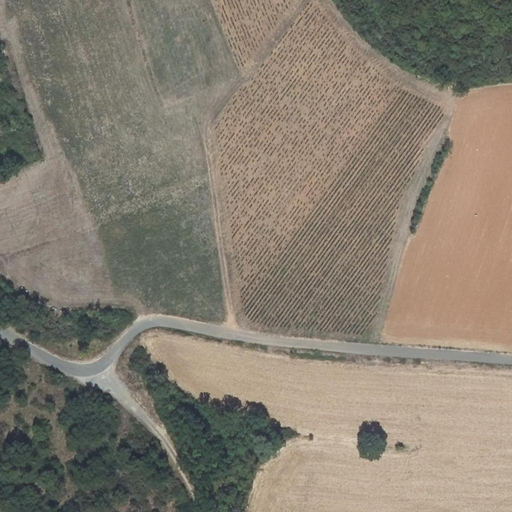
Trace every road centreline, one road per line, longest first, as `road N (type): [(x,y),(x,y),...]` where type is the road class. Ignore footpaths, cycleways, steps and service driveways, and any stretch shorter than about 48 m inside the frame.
road 1 (unclassified): [(0,330),(55,363),(88,369),(104,364),(146,322),(166,320),(375,350),(511,358)]
road 2 (track): [(104,364),(163,437),(202,511)]
